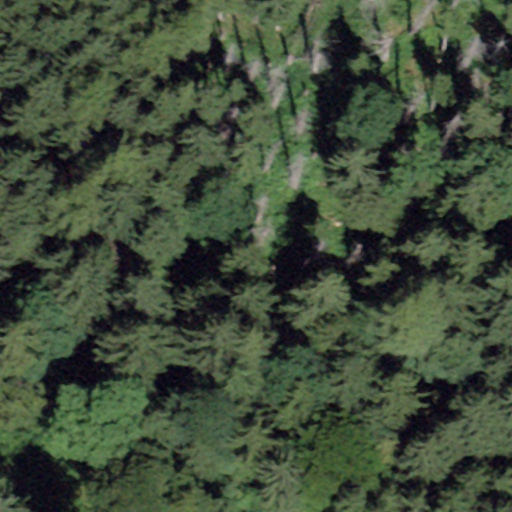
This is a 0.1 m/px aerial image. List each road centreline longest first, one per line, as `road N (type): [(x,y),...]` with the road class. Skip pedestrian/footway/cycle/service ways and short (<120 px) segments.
road 1 (track): [(0,455),(162,501),(289,511)]
road 2 (track): [(368,511),(511,490)]
